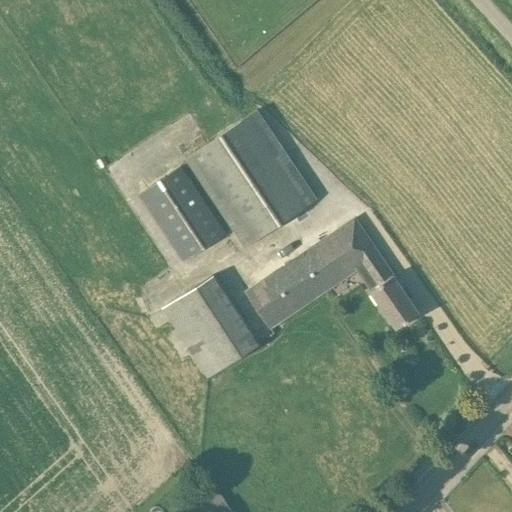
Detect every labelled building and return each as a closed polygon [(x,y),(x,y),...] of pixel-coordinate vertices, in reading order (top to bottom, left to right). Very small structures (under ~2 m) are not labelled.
[(246,247),(317,199),(257,109),(186,156),(246,247)] [(185,260),(225,233),(181,166),(140,193),(185,260)] [(271,326),(357,268),(397,328),(419,314),(393,275),(387,278),(373,257),(378,254),(355,219),(247,291),(271,326)] [(207,378),(260,344),(215,273),(161,308),(207,378)] [(232,511),(223,500),(225,499),(214,483),(194,497),(204,511),(232,511)]
